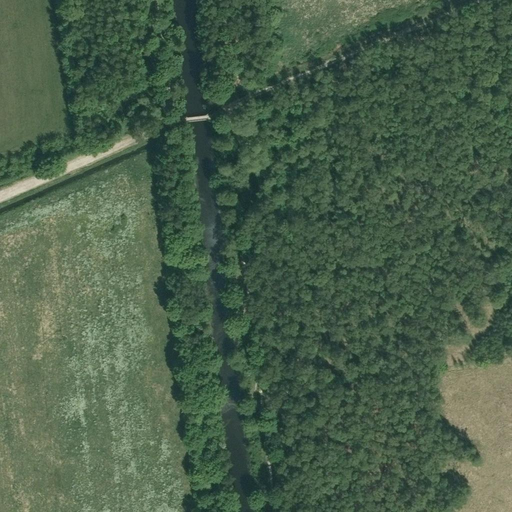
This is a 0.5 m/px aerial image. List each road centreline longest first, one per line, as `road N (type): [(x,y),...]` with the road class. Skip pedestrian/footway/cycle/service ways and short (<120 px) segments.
road 1 (track): [(221,115),(235,102),(481,0)]
road 2 (track): [(0,196),(169,119)]
